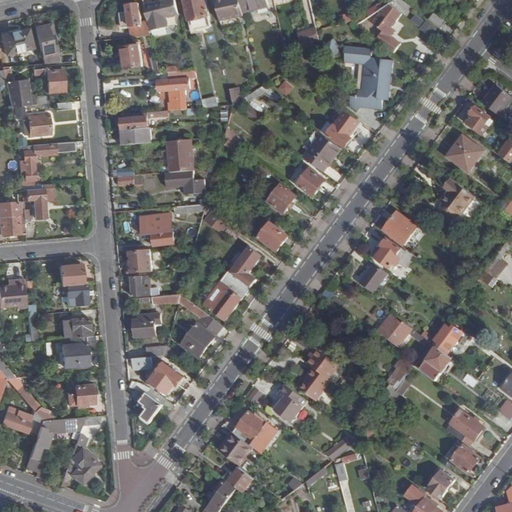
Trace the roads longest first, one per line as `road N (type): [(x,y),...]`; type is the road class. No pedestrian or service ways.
road 1 (residential): [(476,45),(166,462),(138,477)]
road 2 (residential): [(105,245),(84,0)]
road 3 (residential): [(138,477),(123,456),(105,245)]
